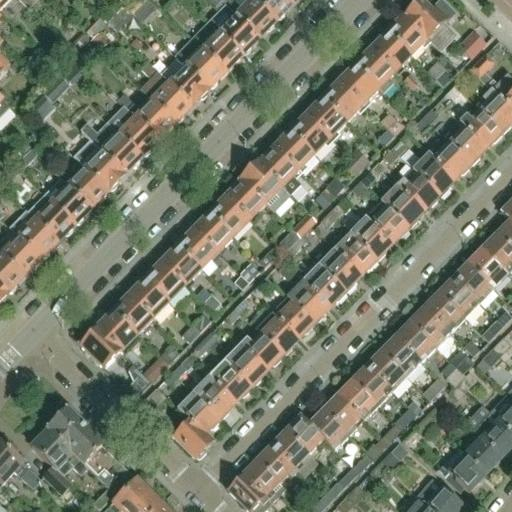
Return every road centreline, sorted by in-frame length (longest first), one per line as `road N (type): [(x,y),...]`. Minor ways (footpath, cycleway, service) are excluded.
road 1 (residential): [(31,330),(357,0)]
road 2 (residential): [(196,493),(511,172)]
road 3 (residential): [(196,493),(31,330)]
